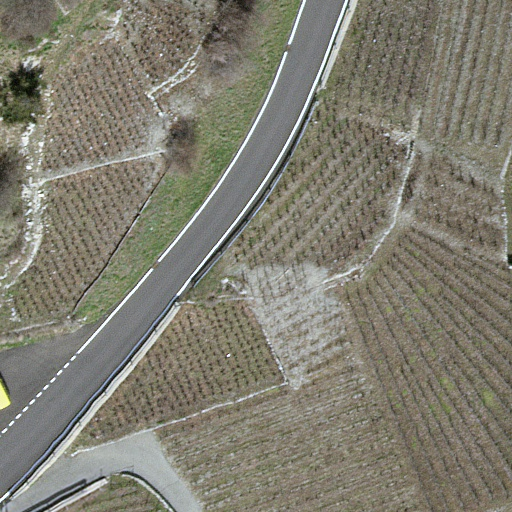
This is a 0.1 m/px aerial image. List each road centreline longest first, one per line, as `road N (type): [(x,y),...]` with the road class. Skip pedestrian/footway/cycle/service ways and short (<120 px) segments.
road 1 (unclassified): [(0,471),(253,169),(326,0)]
road 2 (track): [(192,511),(179,490),(127,459),(86,470),(6,511)]
